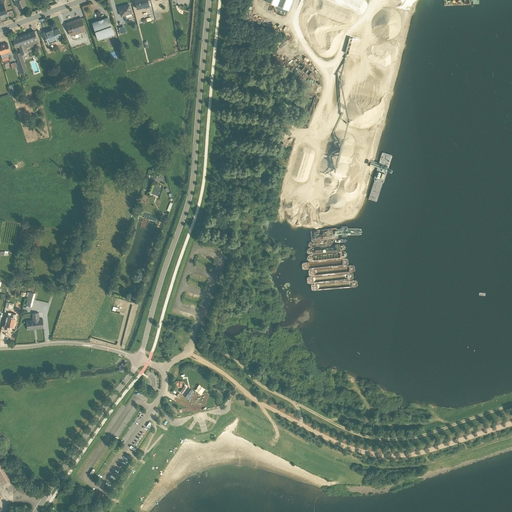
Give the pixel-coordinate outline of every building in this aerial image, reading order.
[(22,0),(13,0),(16,6),(17,6),(18,8),(25,6),(22,0)] [(146,0),(134,0),(137,10),(144,8),(145,10),(149,8),(148,7),(149,6),(146,0)] [(287,12),(291,0),(265,0),(265,1),(276,5),(275,8),(287,12)] [(123,18),(132,16),(129,5),(118,8),(121,17),(123,16),(123,18)] [(85,31),(81,18),(66,24),(70,36),(85,31)] [(105,39),(114,36),(108,18),(92,23),(98,40),(104,38),(105,39)] [(48,45),(49,44),(56,41),(56,42),(57,41),(58,41),(57,39),(61,37),(58,29),(53,31),(52,28),(47,30),(44,32),(44,34),(48,45)] [(26,48),(39,44),(34,31),(12,39),(15,48),(18,47),(19,50),(18,50),(19,53),(14,55),(17,62),(16,63),(20,74),(27,71),(21,55),(27,53),(28,53),(26,48)] [(0,45),(0,54),(2,62),(9,60),(7,56),(10,55),(7,43),(0,45)] [(158,196),(162,185),(155,182),(151,193),(158,196)] [(36,294),(29,292),(29,293),(27,292),(26,296),(28,297),(26,306),(31,307),(33,300),(35,300),(36,294)] [(15,318),(16,312),(12,311),(11,313),(8,313),(7,317),(5,325),(13,327),(15,319),(15,318)] [(27,330),(43,328),(42,319),(39,319),(38,313),(32,314),(32,320),(26,321),(27,330)] [(186,381),(180,382),(183,394),(190,392),(191,396),(202,393),(200,384),(204,383),(202,376),(195,378),(194,374),(185,377),(186,381)] [(0,481),(2,485),(13,478),(0,457),(0,456),(0,481)]
